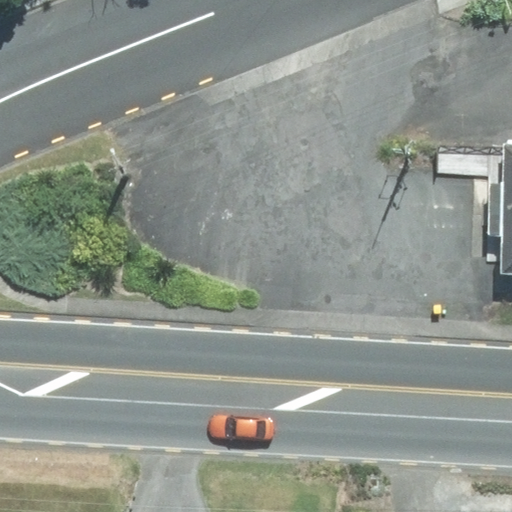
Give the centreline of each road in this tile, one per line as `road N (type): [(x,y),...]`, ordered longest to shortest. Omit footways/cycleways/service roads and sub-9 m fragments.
road 1 (primary): [(0,389),(511,417)]
road 2 (secondary): [(125,50),(0,126)]
road 3 (secondary): [(251,0),(125,50)]
road 4 (secondary): [(0,84),(125,50)]
